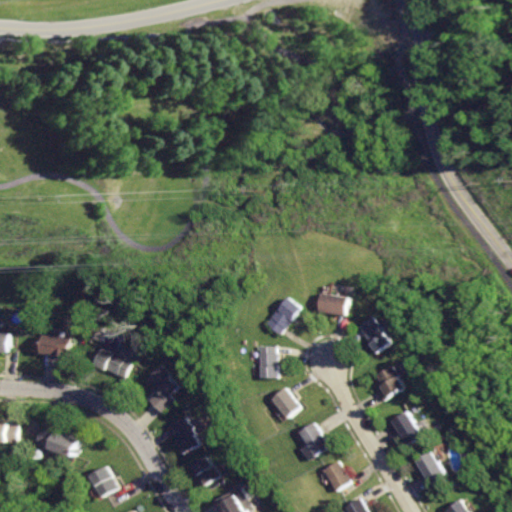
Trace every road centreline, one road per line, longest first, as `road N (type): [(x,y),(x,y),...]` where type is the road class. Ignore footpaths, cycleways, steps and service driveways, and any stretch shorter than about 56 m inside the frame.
road 1 (residential): [(420,0),(436,154),(511,268)]
road 2 (residential): [(175,511),(133,440),(105,412),(57,392),(0,389)]
road 3 (residential): [(0,28),(68,30),(224,0)]
road 4 (residential): [(412,511),(333,362)]
